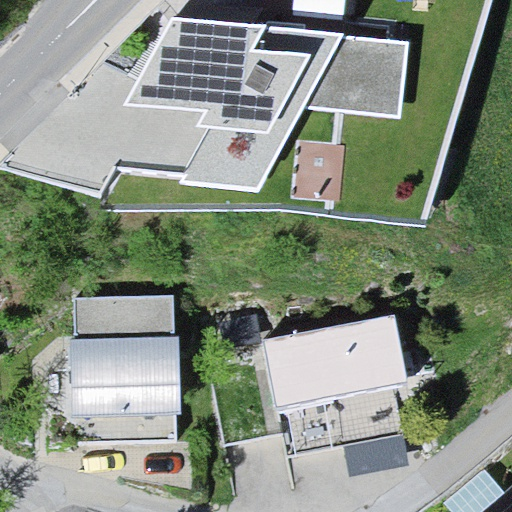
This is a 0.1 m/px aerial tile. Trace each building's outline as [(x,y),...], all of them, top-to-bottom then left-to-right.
[(303,0),(303,21),(351,21),(351,0),(303,0)] [(209,131),(180,195),(257,208),(308,124),(403,138),(415,45),(176,7),(125,111),(209,131)] [(196,292),(78,298),(85,440),(203,434),(196,292)] [(389,321),(257,346),(277,447),(409,421),(389,321)] [(511,511),(511,471),(462,511),(511,511)]
